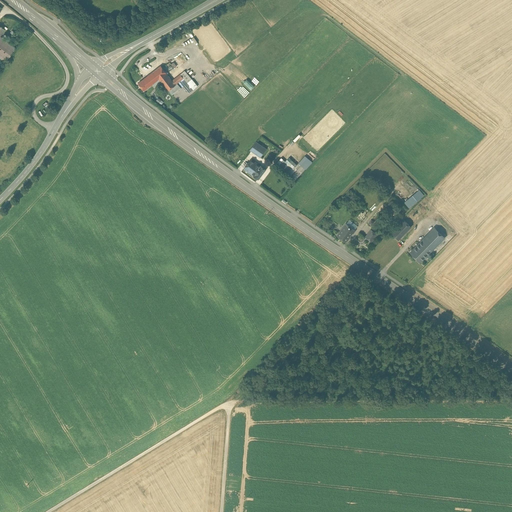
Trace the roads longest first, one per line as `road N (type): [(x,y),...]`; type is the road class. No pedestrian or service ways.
road 1 (primary): [(511,371),(274,208),(97,70)]
road 2 (track): [(222,511),(231,403),(51,511)]
road 3 (tertiary): [(97,70),(215,0)]
road 4 (tertiary): [(0,200),(75,95)]
